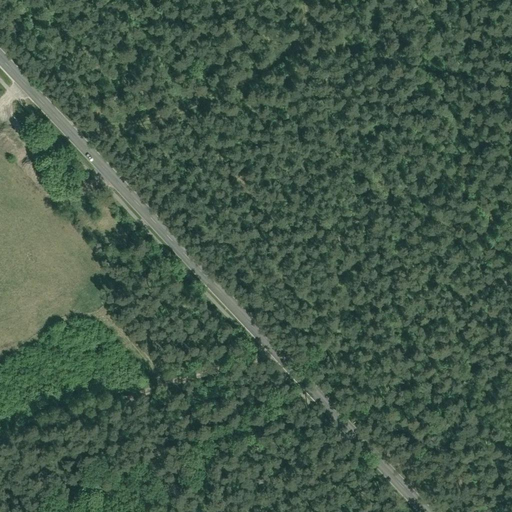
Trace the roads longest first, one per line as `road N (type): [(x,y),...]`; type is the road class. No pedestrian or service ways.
road 1 (tertiary): [(0,58),(266,341)]
road 2 (tertiary): [(425,511),(266,341)]
